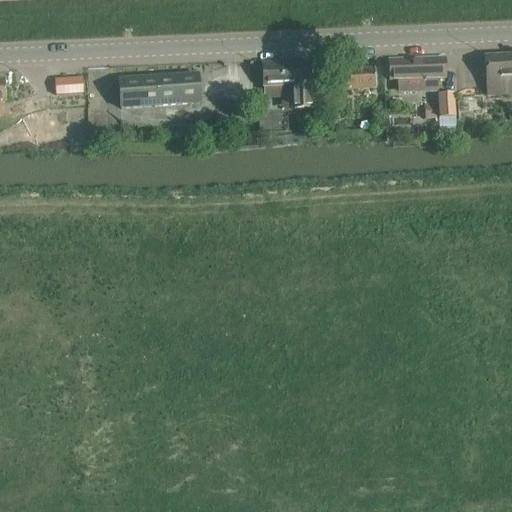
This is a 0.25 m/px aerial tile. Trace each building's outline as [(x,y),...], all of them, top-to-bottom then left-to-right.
[(511,54),(483,56),(485,98),(511,96),(511,54)] [(443,56),(388,59),(389,82),(395,81),(396,94),(438,92),(437,80),(444,79),(443,56)] [(262,87),(290,86),(291,111),(318,108),(317,84),(310,84),(309,63),(261,65),(262,87)] [(340,70),(342,92),(375,89),(373,67),(340,70)] [(195,74),(117,79),(120,110),(197,104),(195,74)] [(81,78),(53,80),(54,97),(82,95),(81,78)] [(424,104),(425,116),(425,120),(438,119),(438,120),(450,119),(454,119),(456,119),(454,94),(436,95),(437,103),(424,104)] [(450,119),(438,120),(439,136),(439,137),(455,136),(455,134),(454,119),(450,119)]
